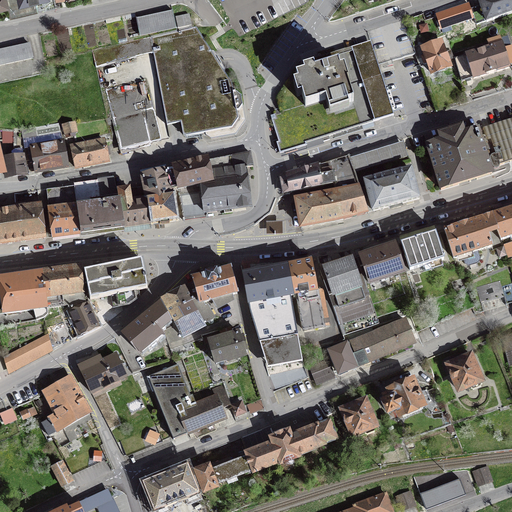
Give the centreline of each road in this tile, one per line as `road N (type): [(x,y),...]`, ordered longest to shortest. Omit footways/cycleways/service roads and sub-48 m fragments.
road 1 (secondary): [(235,246),(346,234),(511,185)]
road 2 (residential): [(0,188),(258,141)]
road 3 (residential): [(511,316),(275,414)]
road 4 (residential): [(267,172),(511,99)]
road 5 (secondary): [(0,261),(182,246)]
road 6 (residential): [(275,414),(235,246)]
road 7 (residential): [(182,246),(152,296),(66,353)]
road 8 (residential): [(275,414),(128,475)]
road 9 (residential): [(155,0),(0,33)]
road 10 (residential): [(297,45),(438,0)]
road 11 (residential): [(66,353),(127,471)]
road 12 (residential): [(182,246),(200,230),(261,210),(267,172)]
